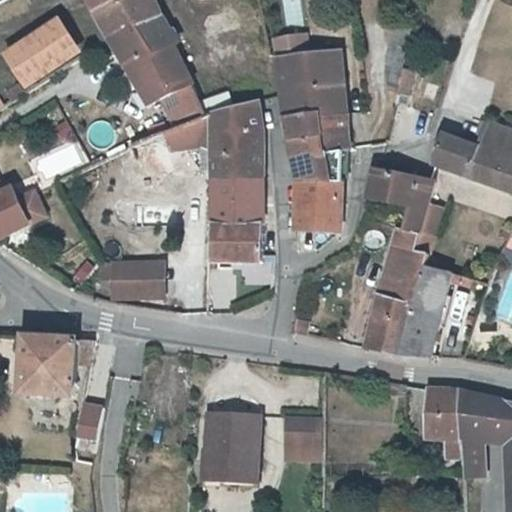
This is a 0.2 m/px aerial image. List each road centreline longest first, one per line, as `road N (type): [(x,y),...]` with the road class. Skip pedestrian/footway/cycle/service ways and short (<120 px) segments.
road 1 (residential): [(280,349),(511,386)]
road 2 (residential): [(61,310),(133,329),(280,349)]
road 3 (residential): [(290,270),(276,106)]
road 4 (residential): [(365,161),(348,239),(290,270)]
